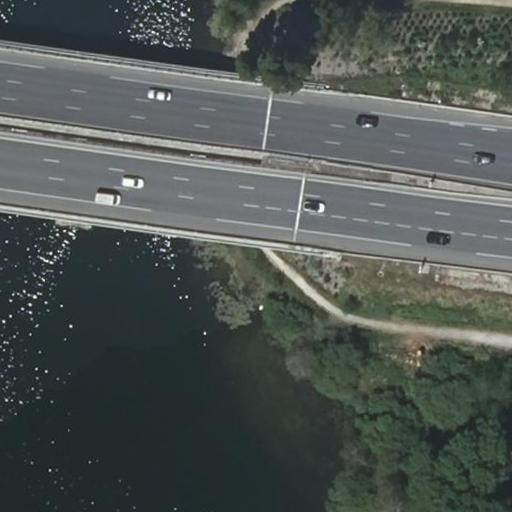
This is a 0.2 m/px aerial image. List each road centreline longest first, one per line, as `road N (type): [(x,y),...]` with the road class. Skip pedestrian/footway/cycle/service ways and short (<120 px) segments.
road 1 (motorway): [(511,160),(0,86)]
road 2 (motorway): [(0,160),(511,231)]
